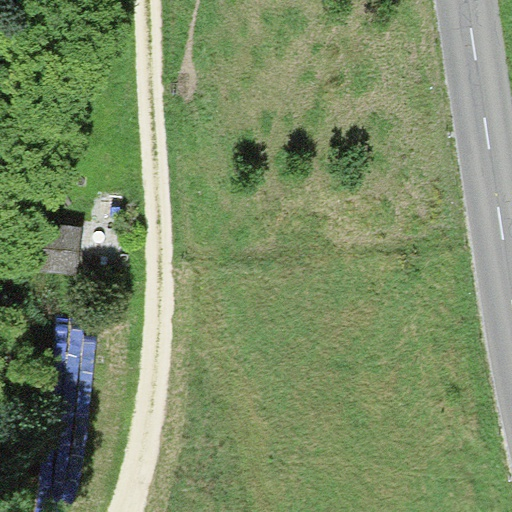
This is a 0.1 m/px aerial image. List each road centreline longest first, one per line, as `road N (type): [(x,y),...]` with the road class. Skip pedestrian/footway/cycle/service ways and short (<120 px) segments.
road 1 (track): [(115,511),(142,441),(154,300),(143,0)]
road 2 (secondary): [(466,0),(511,305)]
